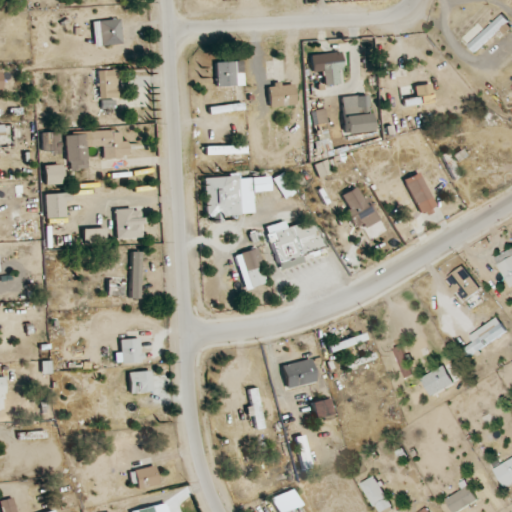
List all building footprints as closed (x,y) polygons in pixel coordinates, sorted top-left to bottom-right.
[(509,21),(502,14),(469,45),(476,52),(509,21)] [(94,45),(122,43),(121,18),(92,20),(94,45)] [(321,83),(341,84),(343,55),(312,52),(310,73),(321,74),(321,83)] [(216,86),(244,85),(244,61),(216,61),(216,86)] [(98,70),(98,99),(117,99),(117,70),(98,70)] [(296,104),(294,81),(267,83),(269,107),(296,104)] [(433,101),(430,84),(401,89),(404,106),(433,101)] [(102,158),(129,158),(128,138),(117,139),(117,130),(65,131),(66,170),(87,169),(87,149),(102,148),(102,158)] [(441,155),(454,177),(460,173),(447,152),(441,155)] [(43,164),(44,184),(64,184),(64,164),(43,164)] [(422,214),(438,205),(419,171),(403,180),(422,214)] [(296,191),(283,172),(272,179),(286,199),(296,191)] [(254,192),(270,192),(269,175),(204,176),(205,217),(254,216),(254,192)] [(347,226),(374,225),(373,193),(358,194),(358,190),(345,191),(347,226)] [(114,208),(115,238),(141,237),(141,208),(114,208)] [(267,235),(280,268),(331,254),(309,219),(267,235)] [(82,243),(104,243),(104,228),(82,228),(82,243)] [(247,290),(270,280),(257,247),(233,256),(247,290)] [(130,299),(141,299),(141,252),(130,252),(130,299)] [(484,285),(463,264),(444,282),(465,303),(484,285)] [(470,337),(474,343),(465,350),(470,357),(508,329),(498,316),(470,337)] [(367,341),(365,333),(328,345),(331,352),(367,341)] [(120,339),(121,363),(142,362),(142,338),(120,339)] [(395,348),(405,378),(414,375),(404,345),(395,348)] [(281,365),(285,388),(317,382),(312,359),(281,365)] [(422,377),(432,395),(456,382),(446,365),(422,377)] [(130,394),(154,391),(151,370),(128,373),(130,394)] [(265,427),(256,388),(248,390),(252,406),(248,406),(254,430),(265,427)] [(314,419),(331,415),(328,398),(310,402),(314,419)] [(145,444),(144,434),(104,437),(105,448),(145,444)] [(294,436),(302,469),(313,467),(305,434),(294,436)] [(511,458),(494,469),(506,488),(511,483),(511,458)] [(132,471),(137,489),(159,483),(154,464),(132,471)] [(274,509),(298,509),(298,493),(274,493),(274,509)] [(0,506),(2,511),(17,511),(12,497),(0,501),(0,506)] [(168,511),(166,502),(133,510),(133,511),(168,511)]
